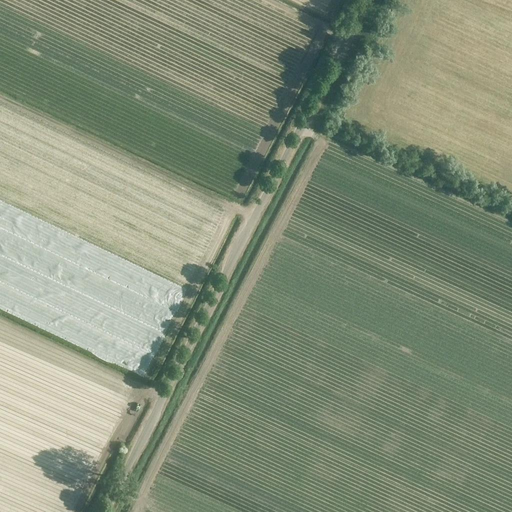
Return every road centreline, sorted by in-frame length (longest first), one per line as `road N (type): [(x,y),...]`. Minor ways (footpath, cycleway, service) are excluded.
road 1 (unclassified): [(105,511),(365,0)]
road 2 (track): [(511,225),(299,129)]
